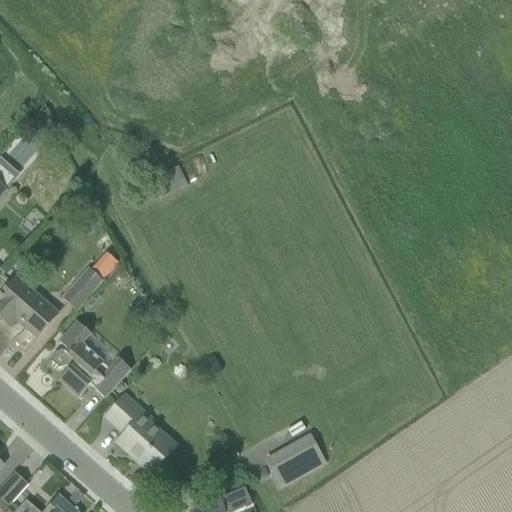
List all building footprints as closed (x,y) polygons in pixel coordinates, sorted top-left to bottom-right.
[(12,180),(0,168),(0,199),(6,194),(3,191),(12,180)] [(107,253),(93,267),(105,278),(118,263),(107,253)] [(60,301),(75,314),(102,284),(87,271),(60,301)] [(15,321),(36,340),(57,316),(15,279),(0,296),(0,320),(9,329),(15,321)] [(89,387),(105,401),(130,372),(118,361),(109,372),(82,347),(91,337),(76,324),(58,344),(64,349),(62,352),(53,355),(51,364),(58,370),(67,367),(70,370),(58,383),(78,400),(89,387)] [(115,445),(151,476),(175,449),(147,425),(150,422),(123,398),(104,420),(123,436),(115,445)] [(298,425),(284,433),(289,440),(303,433),(298,425)] [(310,436),(265,461),(282,492),(327,467),(310,436)] [(0,489),(0,502),(7,509),(27,487),(14,474),(0,489)] [(243,489),(222,499),(227,511),(235,511),(251,505),(243,489)] [(77,492),(67,503),(73,509),(83,498),(77,492)] [(74,511),(58,497),(44,511),(74,511)] [(225,511),(219,500),(192,511),(225,511)]
